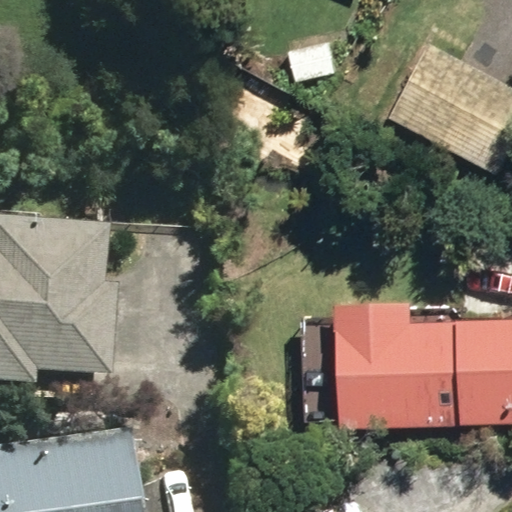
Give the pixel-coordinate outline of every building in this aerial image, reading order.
[(293,48),(299,79),(343,71),(337,40),(293,48)] [(401,115),(509,170),(511,163),(511,78),(439,42),(401,115)] [(0,366),(36,369),(37,356),(116,362),(122,271),(111,271),(116,212),(0,204),(0,366)] [(230,226),(259,226),(259,206),(231,206),(230,226)] [(358,292),(360,419),(511,416),(511,303),(432,306),(432,290),(358,292)] [(0,511),(144,511),(133,423),(0,440),(0,511)]
